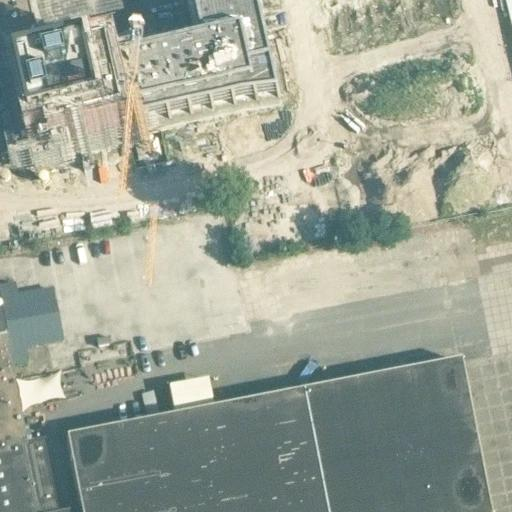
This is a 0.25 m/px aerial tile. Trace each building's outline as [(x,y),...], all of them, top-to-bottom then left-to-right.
[(0,0),(0,57),(1,61),(0,61),(0,77),(0,78),(0,77),(0,80),(11,78),(14,91),(3,93),(3,96),(5,96),(9,115),(8,116),(8,119),(10,118),(14,138),(13,138),(14,141),(15,141),(20,160),(18,161),(19,164),(20,164),(23,164),(22,162),(41,158),(41,159),(44,159),(44,157),(62,153),(63,155),(66,154),(65,152),(84,148),(84,150),(87,149),(87,147),(106,143),(106,145),(109,144),(128,140),(131,139),(130,138),(131,138),(128,125),(147,121),(148,125),(151,125),(150,120),(168,116),(169,120),(172,120),(171,116),(190,111),(191,116),(194,115),(193,111),(211,106),(212,111),(215,110),(214,106),(233,102),(234,106),(237,105),(236,101),(255,97),(256,101),(259,100),(258,96),(276,92),(277,96),(280,95),(266,32),(260,6),(259,3),(251,5),(249,0),(0,0)] [(452,0),(420,0),(417,1),(423,31),(458,23),(457,20),(454,21),(450,7),(454,6),(452,0)] [(402,5),(394,6),(397,18),(405,16),(402,5)] [(364,9),(363,9),(371,43),(373,43),(372,39),(386,36),(387,40),(401,36),(394,7),(365,13),(364,9)] [(363,9),(332,16),(340,50),(343,50),(342,46),(357,42),(358,46),(371,43),(363,9)] [(361,122),(349,125),(350,128),(350,127),(351,129),(352,128),(352,130),(353,129),(353,131),(363,128),(367,146),(354,149),(363,186),(377,183),(377,182),(397,178),(400,189),(425,183),(422,172),(441,168),(443,179),(468,173),(466,162),(489,157),(467,64),(364,88),(368,105),(357,107),(361,122)] [(0,511),(87,511),(79,456),(83,446),(0,458),(0,511)] [(497,511),(488,446),(329,471),(335,511),(497,511)]
